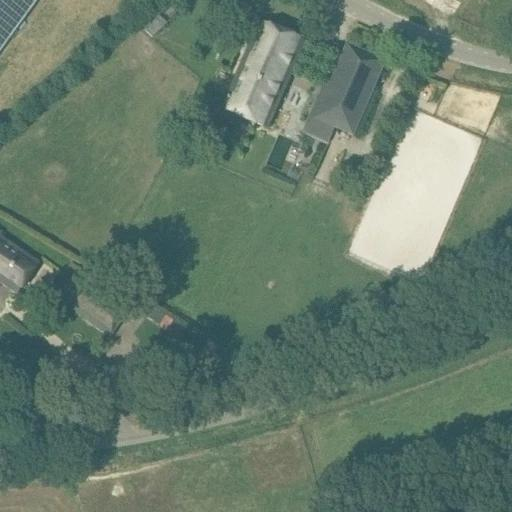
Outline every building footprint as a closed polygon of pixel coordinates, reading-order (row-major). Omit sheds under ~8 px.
[(0,0),(0,53),(38,0),(0,0)] [(299,43),(263,28),(226,113),(262,129),(299,43)] [(352,138),(385,63),(347,47),(314,122),(352,138)] [(0,284),(18,296),(39,265),(0,238),(2,234),(0,232),(0,284)] [(80,269),(57,302),(111,340),(134,307),(80,269)]
